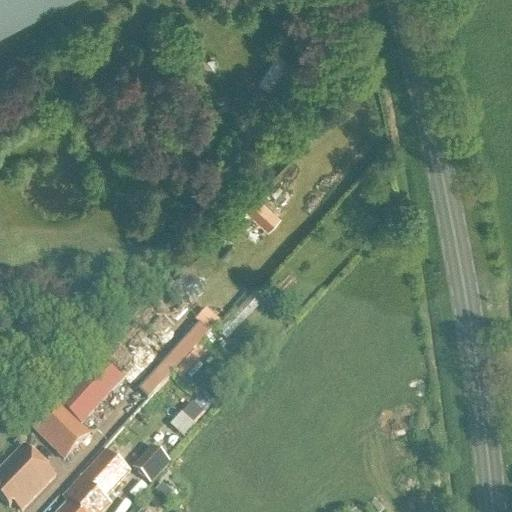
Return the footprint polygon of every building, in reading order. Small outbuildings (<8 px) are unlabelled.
[(0,0),(0,31),(62,0),(0,0)] [(245,210),(262,226),(274,213),(257,197),(245,210)] [(220,326),(206,313),(195,324),(209,337),(220,326)] [(58,405),(85,432),(131,387),(103,360),(58,405)] [(180,438),(204,419),(194,407),(171,425),(180,438)] [(58,409),(33,434),(65,464),(89,439),(58,409)] [(22,451),(0,474),(0,503),(7,511),(12,506),(18,511),(21,511),(52,481),(22,451)] [(150,489),(170,467),(152,451),(132,472),(150,489)] [(69,506),(63,511),(97,511),(129,478),(106,457),(65,503),(69,506)]
